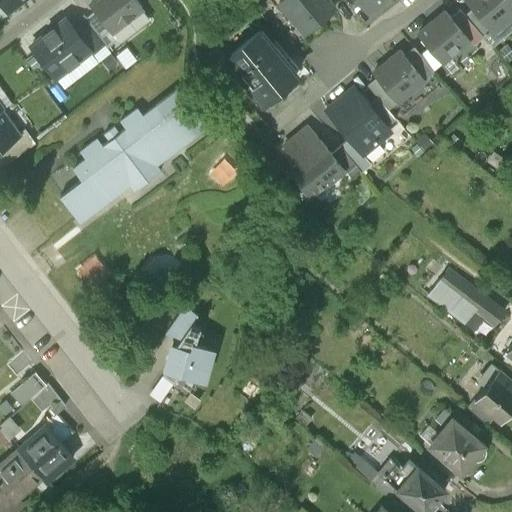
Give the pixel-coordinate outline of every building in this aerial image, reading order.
[(0,0),(0,7),(8,17),(29,0),(0,0)] [(133,0),(98,0),(91,6),(117,40),(147,17),(133,0)] [(245,0),(254,12),(264,4),(260,0),(245,0)] [(326,0),(284,0),(276,7),(302,38),(335,11),(326,0)] [(357,0),(371,15),(388,0),(357,0)] [(511,0),(467,0),(493,30),(511,13),(511,0)] [(445,9),(417,33),(428,45),(445,64),(473,41),(452,17),(445,9)] [(468,19),(461,10),(452,17),(473,41),(481,34),(468,19)] [(476,12),(468,19),(481,34),(489,27),(476,12)] [(31,45),(56,79),(93,52),(68,17),(31,45)] [(230,62),(266,103),(298,76),(262,35),(230,62)] [(420,52),(413,45),(403,54),(422,76),(433,67),(420,52)] [(428,45),(420,52),(433,67),(441,60),(428,45)] [(398,48),(373,70),(378,75),(397,98),(401,102),(426,80),(422,76),(403,54),(398,48)] [(397,98),(378,75),(367,84),(376,95),(387,107),(397,98)] [(351,138),(362,152),(389,129),(385,124),(366,103),(353,86),(326,109),(351,138)] [(101,139),(82,153),(88,160),(74,170),(84,183),(61,201),(74,219),(82,228),(135,188),(139,193),(165,173),(161,167),(205,133),(195,120),(176,95),(146,117),(140,109),(122,123),(127,131),(107,146),(101,139)] [(387,107),(376,95),(366,103),(385,124),(394,116),(387,107)] [(7,109),(0,113),(0,154),(1,154),(26,135),(7,109)] [(210,130),(221,143),(234,132),(223,118),(210,130)] [(331,155),(307,127),(278,151),(293,168),(289,171),(311,196),(343,168),(331,155)] [(424,152),(432,145),(422,134),(414,141),(417,144),(424,152)] [(26,135),(1,154),(8,165),(34,146),(26,135)] [(362,152),(351,138),(341,146),(359,168),(369,160),(362,152)] [(424,152),(417,144),(410,150),(417,158),(424,152)] [(359,168),(341,146),(331,155),(343,168),(350,176),(359,168)] [(59,173),(66,184),(77,177),(70,166),(59,173)] [(91,284),(108,272),(95,254),(78,266),(91,284)] [(445,270),(426,296),(471,330),(482,317),(491,323),(500,312),(445,270)] [(184,379),(216,388),(226,352),(208,347),(212,333),(202,326),(204,320),(189,315),(169,377),(183,385),(184,379)] [(511,316),(491,344),(500,351),(511,334),(511,316)] [(511,339),(503,350),(511,356),(511,339)] [(484,382),(472,396),(499,418),(511,401),(511,379),(491,362),(478,377),(484,382)] [(160,399),(170,380),(160,374),(149,394),(160,399)] [(34,375),(9,396),(21,410),(31,401),(46,389),(34,375)] [(46,389),(31,401),(42,414),(46,410),(53,419),(56,416),(65,408),(47,388),(46,389)] [(428,438),(424,443),(458,470),(484,437),(442,404),(420,432),(428,438)] [(50,433),(61,445),(72,435),(56,416),(53,419),(44,426),(50,433)] [(9,441),(19,432),(12,422),(1,431),(1,432),(9,441)] [(0,432),(0,449),(9,441),(1,432),(0,432)] [(48,484),(74,461),(61,445),(50,433),(24,456),(44,479),(48,484)] [(326,446),(316,438),(305,450),(315,459),(319,454),(326,446)] [(333,452),(326,446),(319,454),(326,460),(333,452)] [(347,466),(378,491),(387,480),(356,455),(347,466)] [(0,483),(16,502),(44,479),(24,456),(0,474),(0,483)] [(429,511),(432,511),(450,490),(418,465),(412,473),(401,463),(387,480),(424,508),(429,511)] [(407,511),(421,511),(424,508),(387,480),(378,491),(407,511)] [(16,511),(21,508),(16,502),(0,483),(0,511),(16,511)]
